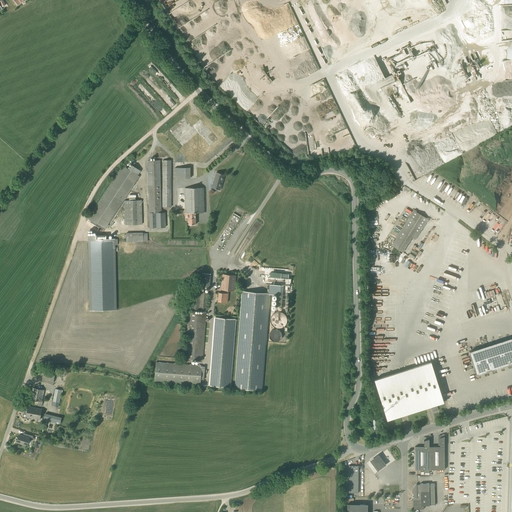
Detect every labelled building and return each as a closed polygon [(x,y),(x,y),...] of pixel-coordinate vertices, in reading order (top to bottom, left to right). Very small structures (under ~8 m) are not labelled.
[(161,213),(160,160),(147,161),(149,213),(149,228),(165,227),(165,213),(161,213)] [(164,207),(172,207),(171,160),(163,160),(164,207)] [(141,171),(132,165),(129,170),(123,166),(87,219),(104,230),(139,176),(138,175),(141,171)] [(175,179),(190,178),(190,168),(175,168),(175,179)] [(220,190),(224,175),(216,172),(212,185),(217,186),(216,189),(220,190)] [(195,225),(195,213),(204,213),(203,188),(184,188),(185,217),(188,217),(188,225),(195,225)] [(125,225),(137,225),(142,224),(142,200),(124,201),(125,225)] [(415,240),(428,219),(413,210),(392,246),(403,252),(412,238),(415,240)] [(126,233),(126,242),(148,241),(147,233),(143,233),(126,233)] [(106,235),(88,235),(90,311),(116,310),(115,245),(118,245),(118,239),(115,239),(107,239),(106,235)] [(221,289),(222,290),(228,290),(234,291),(235,276),(223,274),(221,289)] [(182,300),(190,285),(183,281),(175,296),(182,300)] [(228,293),(228,290),(222,290),(221,293),(218,292),(218,302),(227,302),(228,293)] [(207,311),(208,293),(193,291),(192,310),(207,311)] [(262,391),(270,293),(242,291),(234,388),(262,391)] [(202,361),(206,314),(188,312),(184,359),(202,361)] [(270,334),(273,341),(276,341),(284,339),(284,333),(282,329),(283,328),(287,326),(288,316),(283,315),(280,317),(285,317),(282,318),(282,320),(278,321),(277,321),(274,315),(273,329),(274,330),(270,331),(270,334)] [(230,388),(235,319),(215,318),(210,387),(230,388)] [(511,363),(511,338),(472,351),(469,352),(477,375),(479,374),(486,372),(486,371),(492,369),(492,370),(511,363)] [(200,386),(202,366),(156,362),(154,382),(200,386)] [(388,420),(443,402),(430,363),(375,380),(388,420)] [(44,368),(41,381),(53,384),(55,370),(44,368)] [(42,404),(43,401),(42,401),(44,390),(32,388),(30,399),(38,401),(37,404),(42,404)] [(58,407),(62,390),(55,389),(52,406),(58,407)] [(86,392),(82,413),(84,413),(83,417),(87,417),(88,410),(94,411),(94,409),(95,409),(97,396),(98,396),(98,394),(86,392)] [(42,409),(28,407),(27,409),(25,409),(24,409),(23,413),(24,414),(26,415),(26,417),(40,420),(42,409)] [(60,424),(62,418),(45,413),(43,420),(60,424)] [(33,436),(24,433),(23,436),(19,435),(16,442),(20,444),(20,445),(20,446),(24,448),(25,447),(26,445),(27,446),(29,439),(32,440),(33,436)] [(429,447),(429,470),(437,470),(444,470),(444,437),(444,434),(438,436),(438,447),(429,447)] [(415,447),(415,470),(417,470),(429,470),(429,447),(429,439),(425,441),(425,447),(415,447)] [(386,467),(378,457),(369,463),(377,473),(386,467)] [(511,464),(446,467),(447,505),(511,502),(511,464)] [(358,493),(358,466),(349,466),(348,493),(358,493)] [(435,505),(434,483),(420,484),(420,485),(416,485),(416,484),(417,484),(416,484),(415,485),(414,486),(414,487),(413,488),(413,489),(412,491),(412,492),(413,493),(413,495),(413,500),(414,510),(423,509),(423,506),(429,506),(435,505)]
